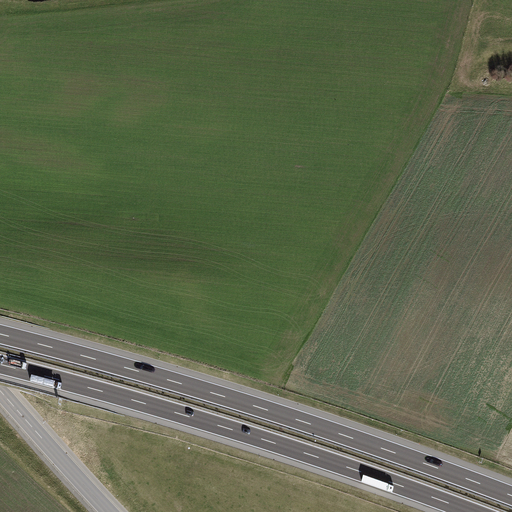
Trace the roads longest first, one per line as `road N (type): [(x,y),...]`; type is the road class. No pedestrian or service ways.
road 1 (motorway): [(511,495),(236,399),(0,333)]
road 2 (motorway): [(0,364),(307,453),(471,511)]
road 3 (secondary): [(0,390),(110,511)]
